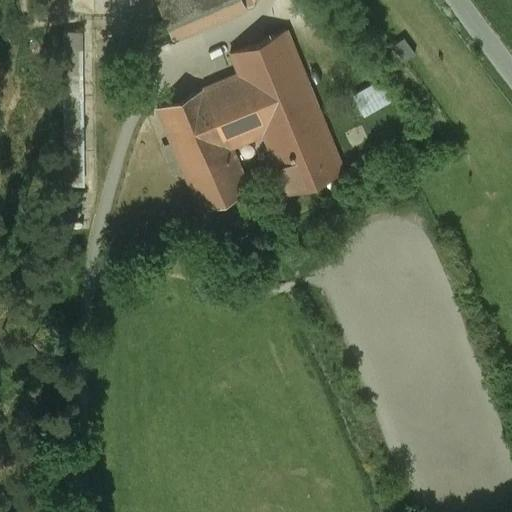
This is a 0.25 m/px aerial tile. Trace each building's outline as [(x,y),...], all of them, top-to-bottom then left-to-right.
[(62,0),(33,0),(33,16),(62,16),(62,0)] [(241,0),(154,0),(172,40),(245,9),(241,0)] [(237,72),(208,85),(208,86),(156,107),(200,210),(248,189),(230,147),(262,133),(256,118),(312,95),(285,29),(229,52),(237,72)] [(80,30),(62,30),(65,182),(67,182),(83,181),(80,30)] [(381,81),(353,96),(360,110),(389,95),(381,81)] [(312,95),(256,118),(262,133),(275,166),(278,174),(286,193),(342,170),(312,95)] [(91,191),(91,181),(83,181),(67,182),(67,192),(91,191)] [(247,233),(215,246),(225,269),(256,255),(247,233)]
